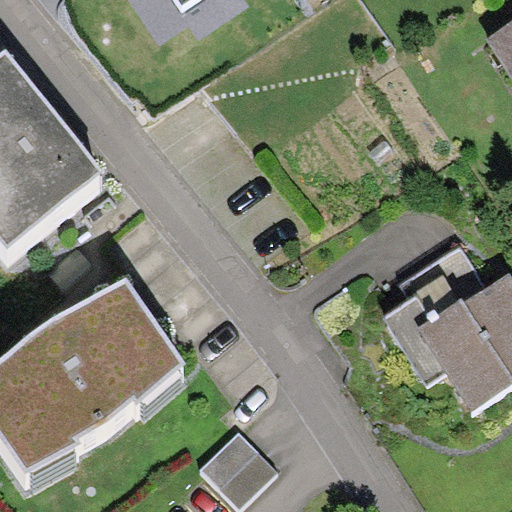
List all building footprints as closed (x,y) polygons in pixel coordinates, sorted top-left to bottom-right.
[(511,29),(490,44),(511,78),(511,29)] [(67,148),(7,70),(0,75),(0,254),(8,265),(102,193),(67,148)] [(461,250),(402,289),(411,303),(383,322),(428,391),(448,379),(472,416),(511,390),(511,280),(510,278),(488,292),(461,250)] [(185,385),(128,300),(46,346),(0,382),(0,449),(27,488),(103,445),(185,385)] [(240,434),(200,474),(238,511),(245,511),(282,475),(240,434)]
